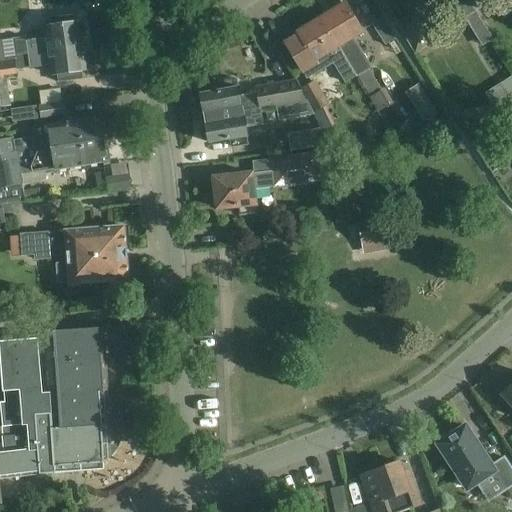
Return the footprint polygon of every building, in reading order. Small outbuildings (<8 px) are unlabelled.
[(476,11),(469,0),(439,0),(446,10),(456,3),(465,17),(476,11)] [(469,0),(476,11),(485,4),(482,0),(469,0)] [(333,13),(322,20),(356,77),(370,69),(352,39),(363,32),(346,5),(344,7),(342,2),(331,9),(333,13)] [(414,55),(434,43),(415,12),(395,24),(414,55)] [(25,37),(11,38),(13,56),(84,46),(80,22),(75,23),(74,15),(50,18),(51,26),(44,27),(45,38),(25,40),(25,37)] [(395,39),(383,19),(371,26),(384,46),(395,39)] [(298,34),(300,37),(287,44),(308,79),(335,63),(347,83),(356,77),(322,20),(298,34)] [(82,79),(81,71),(87,70),(84,46),(13,56),(8,57),(8,59),(5,60),(0,60),(0,100),(1,106),(2,108),(9,107),(6,79),(17,78),(16,70),(51,66),(52,74),(57,74),(58,82),(82,79)] [(511,76),(499,86),(507,99),(510,97),(511,99),(511,76)] [(201,95),(205,119),(261,109),(258,93),(240,97),(239,87),(238,87),(236,80),(220,83),(222,91),(201,95)] [(328,105),(315,81),(302,88),(315,112),(328,105)] [(258,93),(261,109),(261,110),(308,102),(297,82),(257,89),(258,93)] [(40,119),(65,116),(63,102),(38,105),(40,119)] [(261,110),(261,109),(205,119),(210,144),(231,140),(232,148),(248,146),(246,137),(247,137),(246,129),(264,126),(261,110)] [(35,151),(106,140),(103,119),(96,120),(95,118),(48,126),(49,135),(14,141),(13,138),(0,140),(0,155),(34,149),(35,151)] [(321,146),(318,131),(289,137),(292,152),(321,146)] [(110,160),(106,140),(35,151),(34,149),(0,155),(0,206),(24,203),(20,176),(103,163),(103,161),(110,160)] [(254,204),(252,191),(287,187),(286,179),(318,175),(316,155),(285,158),(285,160),(268,162),(268,163),(254,164),(255,174),(213,179),(216,209),(237,206),(238,215),(253,214),(252,204),(254,204)] [(334,199),(336,224),(352,223),(349,197),(334,199)] [(358,223),(360,234),(364,255),(388,250),(382,218),(358,223)] [(51,257),(67,256),(70,285),(127,281),(123,228),(49,233),(49,232),(19,234),(21,257),(34,256),(34,261),(51,259),(51,257)] [(105,469),(104,463),(109,459),(115,453),(122,439),(124,431),(123,423),(121,415),(116,408),(110,401),(107,395),(105,389),(100,329),(54,332),(55,334),(41,334),(41,341),(25,342),(25,341),(9,343),(8,342),(0,342),(0,363),(3,392),(3,391),(4,402),(0,401),(0,427),(1,427),(3,451),(0,450),(0,479),(1,480),(1,478),(105,469)] [(511,386),(501,397),(511,408),(511,386)] [(443,442),(438,444),(467,488),(494,471),(506,490),(511,485),(511,469),(504,457),(491,466),(465,427),(453,435),(450,431),(440,438),(443,442)] [(398,463),(370,473),(359,477),(372,511),(395,511),(417,504),(409,481),(405,483),(398,463)]
